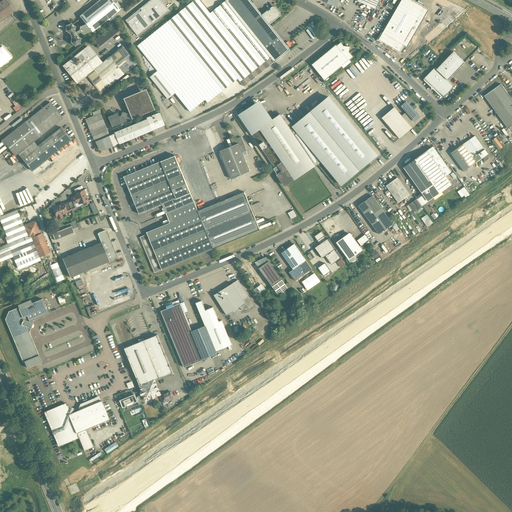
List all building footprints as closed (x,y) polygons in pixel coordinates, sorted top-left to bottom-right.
[(2,0),(0,2),(0,22),(15,10),(6,0),(2,0)] [(111,0),(99,0),(80,16),(86,24),(92,31),(92,32),(120,10),(111,0)] [(160,0),(150,0),(125,20),(138,36),(170,11),(160,0)] [(199,0),(194,0),(137,46),(157,71),(150,77),(168,99),(175,93),(190,112),(205,100),(208,103),(238,79),(244,86),(290,50),(269,24),(270,24),(280,16),(280,13),(275,7),(272,6),(271,8),(270,9),(268,11),(267,11),(262,14),(262,15),(250,0),(226,0),(210,13),(199,0)] [(380,0),(357,0),(358,1),(376,9),(380,0)] [(410,0),(401,0),(383,33),(403,44),(424,8),(410,0)] [(75,26),(71,23),(70,23),(66,25),(66,26),(65,30),(65,31),(66,31),(69,34),(70,34),(66,36),(67,39),(71,37),(71,38),(71,42),(70,42),(70,43),(71,43),(75,46),(74,46),(75,46),(79,44),(80,44),(80,43),(80,39),(81,39),(81,38),(80,38),(76,35),(77,35),(76,35),(80,33),(83,35),(92,31),(86,24),(80,27),(79,30),(75,32),(75,31),(75,27),(75,26)] [(116,23),(94,41),(98,46),(120,29),(116,23)] [(383,33),(379,39),(399,51),(403,44),(383,33)] [(349,46),(343,46),(341,42),(337,46),(349,60),(352,57),(349,52),(349,46)] [(336,45),(312,64),(325,80),(349,60),(337,46),(336,45)] [(90,47),(64,68),(74,80),(77,83),(87,75),(94,70),(102,63),(90,47)] [(453,52),(437,69),(435,67),(424,78),(442,96),(453,85),(448,80),(465,62),(453,52)] [(110,56),(102,63),(94,70),(106,86),(123,72),(110,56)] [(97,88),(96,88),(100,93),(108,87),(106,86),(94,70),(87,75),(97,88)] [(87,75),(78,82),(81,87),(81,88),(83,92),(85,92),(86,91),(87,92),(89,91),(92,92),(96,88),(97,88),(87,75)] [(511,125),(511,99),(501,84),(484,96),(508,129),(511,125)] [(149,95),(126,104),(130,113),(132,118),(155,109),(149,95)] [(377,155),(328,97),(293,126),(341,184),(377,155)] [(13,104),(15,105),(12,107),(15,111),(22,105),(18,100),(13,104)] [(49,102),(2,140),(15,156),(18,154),(26,147),(33,141),(62,118),(49,102)] [(268,123),(255,104),(239,115),(252,134),(254,133),(268,123)] [(426,116),(416,104),(402,116),(412,127),(426,116)] [(402,116),(394,107),(382,118),(400,138),(412,128),(402,116)] [(99,110),(92,113),(93,116),(85,119),(94,142),(95,142),(96,144),(98,148),(100,149),(103,150),(108,148),(114,146),(109,136),(100,113),(99,110)] [(128,113),(123,111),(121,116),(122,117),(119,118),(121,122),(132,118),(130,113),(127,115),(128,113)] [(117,113),(109,117),(112,126),(121,122),(119,118),(117,113)] [(160,113),(147,118),(148,119),(152,130),(165,125),(160,113)] [(268,123),(254,133),(261,143),(259,144),(263,149),(264,148),(276,166),(273,168),(284,185),(313,166),(279,116),(268,123)] [(148,119),(134,125),(139,136),(152,130),(148,119)] [(134,125),(115,133),(119,144),(139,136),(134,125)] [(38,146),(30,152),(26,147),(18,154),(31,171),(71,139),(61,127),(38,146)] [(119,144),(115,133),(109,136),(114,146),(119,144)] [(498,141),(503,139),(501,134),(493,138),(499,148),(502,147),(498,141)] [(247,151),(241,137),(232,141),(234,145),(238,143),(242,152),(247,151)] [(479,154),(469,140),(463,144),(473,158),(479,154)] [(38,146),(33,141),(26,147),(30,152),(38,146)] [(234,145),(220,151),(231,179),(250,171),(242,152),(238,143),(234,145)] [(473,158),(463,144),(451,153),(464,171),(476,163),(473,158)] [(450,172),(432,147),(427,151),(444,176),(450,172)] [(479,154),(473,158),(476,163),(488,154),(485,149),(479,154)] [(427,151),(404,167),(423,194),(428,201),(451,184),(444,176),(427,151)] [(175,155),(124,176),(134,202),(132,203),(133,206),(135,205),(139,214),(140,214),(162,204),(170,223),(147,232),(146,232),(147,234),(162,270),(213,249),(198,211),(175,155)] [(410,194),(398,178),(386,186),(398,202),(410,194)] [(464,187),(460,190),(466,198),(470,195),(464,187)] [(84,190),(75,194),(76,195),(71,198),(72,200),(73,204),(74,204),(78,202),(79,204),(83,202),(84,205),(89,203),(84,190)] [(244,192),(198,211),(213,249),(260,230),(244,192)] [(423,194),(417,199),(422,206),(428,201),(423,194)] [(393,224),(372,195),(358,206),(379,234),(393,224)] [(417,199),(409,205),(414,212),(422,206),(417,199)] [(73,204),(72,200),(68,202),(71,210),(76,208),(74,204),(73,204)] [(63,203),(53,207),(57,217),(67,212),(63,203)] [(25,226),(24,226),(17,210),(0,216),(0,219),(7,237),(5,237),(8,244),(0,246),(0,262),(13,257),(18,270),(41,260),(39,257),(40,257),(32,238),(31,235),(29,236),(25,226)] [(293,210),(288,213),(291,219),(296,216),(293,210)] [(426,214),(421,218),(426,226),(432,223),(426,214)] [(35,222),(25,226),(29,236),(31,235),(32,238),(41,234),(40,231),(39,232),(35,222)] [(71,226),(52,234),(55,240),(74,233),(71,226)] [(109,237),(108,234),(107,233),(107,231),(106,231),(105,230),(104,230),(99,232),(98,233),(98,234),(98,235),(99,237),(101,242),(109,261),(110,261),(112,260),(114,259),(115,259),(116,258),(117,257),(117,256),(116,255),(116,254),(115,250),(114,250),(113,247),(113,246),(112,245),(111,243),(111,242),(111,241),(109,237)] [(320,231),(314,236),(319,243),(326,239),(320,231)] [(41,234),(32,238),(40,257),(49,253),(41,234)] [(162,270),(147,234),(140,237),(155,273),(162,270)] [(350,234),(337,242),(343,250),(355,242),(350,234)] [(365,235),(358,240),(361,244),(368,239),(365,235)] [(327,239),(315,247),(322,258),(325,255),(335,249),(327,239)] [(101,242),(62,258),(70,277),(109,261),(101,242)] [(355,242),(343,250),(349,259),(361,250),(355,242)] [(312,269),(294,244),(282,253),(293,269),(289,272),(295,281),(312,269)] [(341,258),(335,249),(325,255),(332,264),(341,258)] [(282,279),(269,261),(259,268),(273,286),(282,279)] [(57,262),(49,265),(56,282),(64,279),(57,262)] [(324,276),(331,271),(325,263),(318,268),(324,276)] [(308,290),(320,282),(314,273),(302,282),(308,290)] [(282,279),(273,286),(278,294),(287,288),(283,282),(284,282),(282,279)] [(238,280),(214,295),(227,315),(240,307),(242,310),(248,307),(243,300),(249,297),(238,280)] [(253,289),(257,294),(265,288),(261,283),(253,289)] [(7,320),(24,361),(39,355),(29,332),(34,319),(48,313),(42,299),(31,303),(30,300),(18,305),(19,309),(9,313),(7,320)] [(196,303),(205,325),(216,351),(232,344),(221,320),(219,321),(213,307),(206,310),(202,300),(196,303)] [(191,331),(184,313),(188,311),(184,302),(180,303),(174,306),(172,301),(165,304),(167,308),(161,311),(184,367),(203,359),(217,353),(216,351),(205,325),(191,331)] [(157,335),(144,340),(143,339),(138,339),(139,342),(124,348),(140,385),(142,391),(140,392),(141,395),(142,395),(146,393),(148,399),(151,398),(152,399),(155,397),(154,396),(160,394),(155,381),(154,381),(154,380),(172,372),(173,372),(157,335)] [(39,355),(24,361),(27,368),(41,362),(39,355)] [(132,389),(119,394),(120,398),(133,393),(132,389)] [(170,391),(160,396),(163,402),(170,399),(173,398),(170,391)] [(148,399),(146,393),(142,395),(145,404),(153,401),(152,399),(151,398),(148,399)] [(131,399),(130,396),(120,400),(121,403),(123,407),(127,406),(137,401),(136,397),(131,399)] [(101,400),(71,413),(68,412),(65,405),(46,413),(60,445),(64,443),(64,444),(79,438),(77,433),(86,429),(109,419),(101,400)] [(86,429),(77,433),(79,438),(84,450),(93,447),(86,429)] [(115,441),(104,448),(107,453),(118,446),(115,441)] [(90,460),(102,454),(100,452),(89,458),(90,460)]
